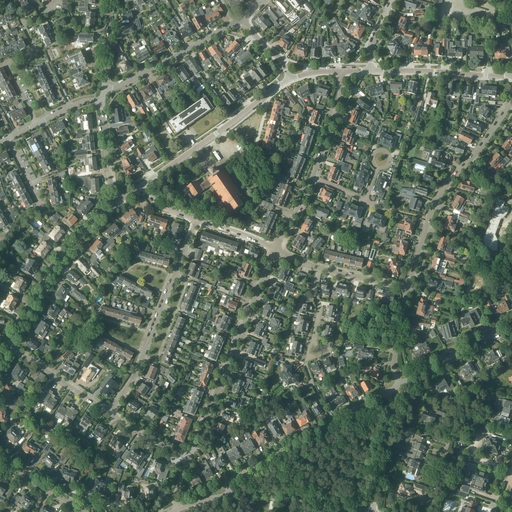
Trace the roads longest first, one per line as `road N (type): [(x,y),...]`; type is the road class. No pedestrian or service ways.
road 1 (residential): [(190,456),(276,249)]
road 2 (residential): [(407,290),(436,198),(511,102)]
road 3 (residential): [(110,413),(135,375),(197,220)]
road 4 (residential): [(225,495),(228,479),(385,391)]
road 5 (residential): [(139,188),(290,77)]
road 6 (residential): [(7,348),(55,265),(118,200)]
road 7 (residential): [(103,89),(241,20)]
road 8 (residential): [(36,123),(6,63),(33,51),(12,5)]
road 9 (residential): [(366,511),(279,494),(225,495)]
road 10 (residential): [(511,74),(370,70)]
road 11 (residential): [(398,384),(511,326)]
road 12 (residential): [(372,511),(392,412),(385,391)]
road 13 (residential): [(110,413),(7,348)]
